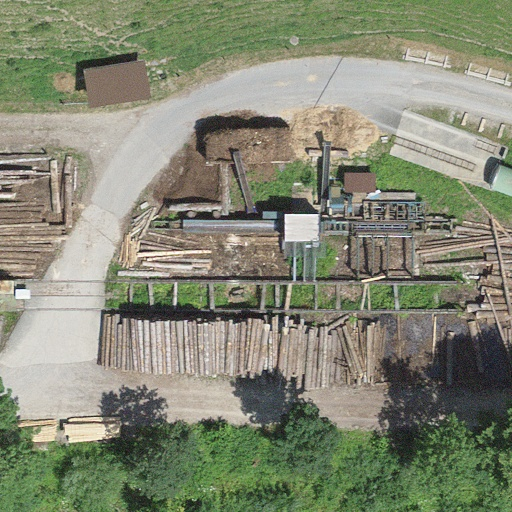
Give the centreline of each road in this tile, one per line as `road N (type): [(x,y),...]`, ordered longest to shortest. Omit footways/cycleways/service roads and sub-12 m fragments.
road 1 (residential): [(50,396),(84,259),(149,133),(248,91),(346,82),(475,94),(511,106)]
road 2 (residential): [(50,396),(511,402)]
